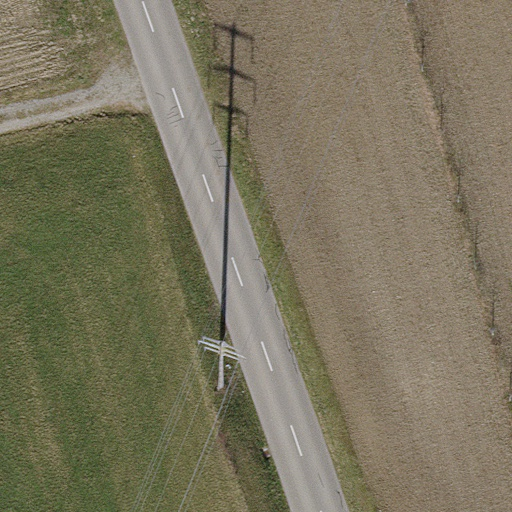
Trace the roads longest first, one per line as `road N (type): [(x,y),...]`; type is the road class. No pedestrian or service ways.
road 1 (tertiary): [(149,0),(320,511)]
road 2 (track): [(0,136),(181,91)]
